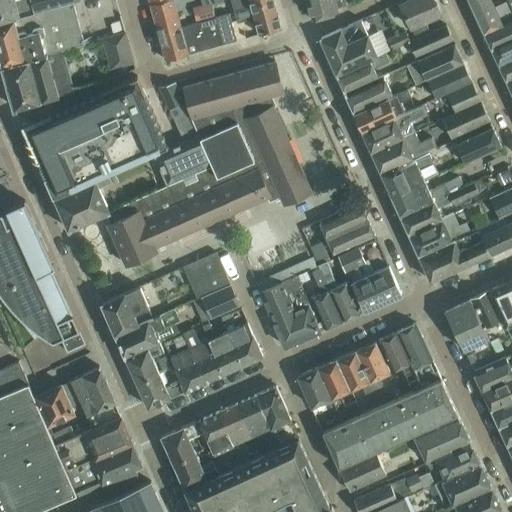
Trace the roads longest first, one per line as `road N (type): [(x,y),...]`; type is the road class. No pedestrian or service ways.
road 1 (secondary): [(140,430),(0,98)]
road 2 (unclassified): [(304,36),(424,303)]
road 3 (residential): [(304,36),(153,78),(131,0)]
road 4 (unclassified): [(424,303),(511,488)]
road 5 (unknown): [(280,362),(348,511)]
road 6 (unclassified): [(140,430),(280,362)]
road 7 (unclassified): [(280,362),(424,303)]
road 8 (unclassified): [(511,118),(458,0)]
road 9 (unclassified): [(280,362),(228,245)]
